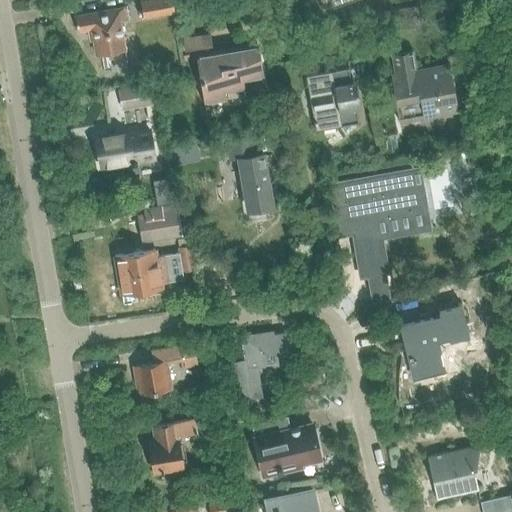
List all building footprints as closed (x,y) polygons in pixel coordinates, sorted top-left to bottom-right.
[(172,0),(140,0),(143,18),(174,13),(172,0)] [(95,55),(126,50),(127,59),(137,58),(135,46),(125,48),(121,20),(128,19),(126,7),(74,16),(77,32),(91,30),(95,55)] [(182,38),(185,50),(211,45),(209,33),(182,38)] [(196,55),(204,100),(245,94),(243,78),(265,75),(260,45),(196,55)] [(391,75),(399,121),(458,112),(450,64),(415,70),(412,50),(392,53),(396,74),(391,75)] [(362,52),(351,54),(354,73),(366,71),(362,52)] [(359,122),(356,108),(360,107),(356,81),(351,82),(349,67),(305,75),(315,130),(359,122)] [(152,105),(151,94),(149,83),(118,89),(122,110),(152,105)] [(127,132),(95,137),(98,152),(100,167),(118,164),(119,166),(133,164),(134,169),(137,168),(136,162),(154,159),(149,130),(130,133),(128,134),(127,132)] [(228,159),(236,158),(246,212),(275,207),(265,151),(249,154),(246,137),(225,141),(228,159)] [(466,145),(449,148),(451,159),(468,157),(466,145)] [(475,159),(467,161),(468,168),(477,167),(475,159)] [(412,170),(331,185),(340,235),(341,235),(340,226),(342,226),(352,224),(361,275),(385,271),(379,236),(400,233),(397,214),(424,209),(420,185),(414,186),(412,170)] [(182,235),(176,205),(144,210),(145,215),(138,216),(143,242),(182,235)] [(188,236),(177,238),(179,247),(178,247),(179,252),(180,260),(192,258),(188,236)] [(154,249),(114,255),(118,275),(172,265),(181,264),(180,260),(179,252),(155,256),(154,249)] [(192,258),(180,260),(181,264),(182,271),(193,269),(192,258)] [(172,265),(118,275),(121,295),(161,288),(160,283),(174,281),(184,280),(182,271),(181,264),(172,265)] [(478,286),(466,289),(469,301),(481,298),(478,286)] [(440,318),(433,319),(402,326),(405,341),(403,342),(403,343),(406,342),(410,356),(408,356),(409,359),(410,359),(414,377),(445,369),(438,342),(449,339),(450,343),(469,339),(461,306),(439,311),(440,318)] [(274,331),(249,335),(240,336),(244,359),(232,361),(239,400),(262,396),(256,367),(279,364),(276,347),(286,345),(284,332),(274,333),(274,331)] [(168,364),(185,361),(186,368),(198,366),(194,343),(151,350),(154,363),(135,367),(139,393),(172,387),(168,364)] [(246,419),(243,406),(228,409),(231,423),(246,419)] [(323,460),(314,421),(298,424),(299,427),(291,429),(288,416),(251,424),(262,477),(303,468),(302,464),(323,460)] [(184,466),(181,452),(178,436),(197,433),(194,419),(152,426),(155,441),(148,442),(153,472),(184,466)] [(507,422),(498,424),(500,434),(509,432),(507,422)] [(438,501),(481,492),(477,473),(480,452),(472,447),(428,458),(437,499),(438,501)] [(264,498),(267,511),(320,511),(314,486),(264,498)] [(511,511),(511,507),(509,495),(480,501),(482,511),(511,511)] [(208,502),(208,505),(209,511),(237,511),(236,502),(235,497),(217,501),(208,502)]
